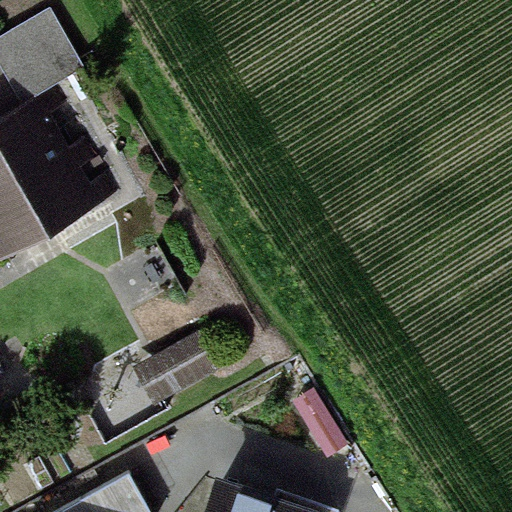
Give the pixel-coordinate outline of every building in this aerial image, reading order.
[(0,37),(0,54),(23,94),(78,63),(48,11),(0,37)] [(91,194),(42,113),(11,130),(7,123),(0,121),(0,230),(36,209),(43,221),(91,194)] [(199,338),(146,367),(159,393),(212,364),(199,338)] [(151,511),(128,469),(51,511),(50,511),(151,511)] [(209,511),(309,511),(220,481),(209,511)]
